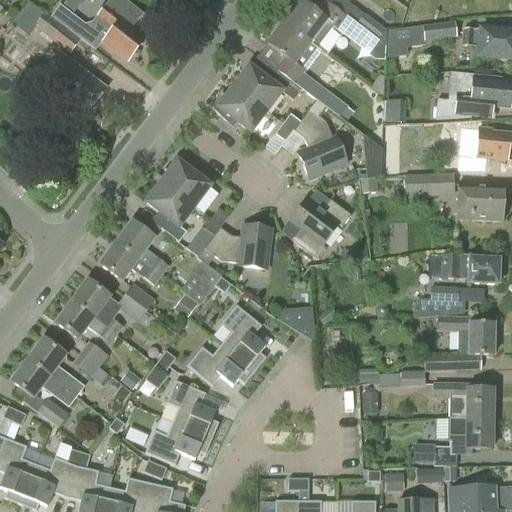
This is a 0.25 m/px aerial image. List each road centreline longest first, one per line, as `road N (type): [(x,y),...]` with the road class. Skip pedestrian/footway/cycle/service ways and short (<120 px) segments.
road 1 (residential): [(57,249),(162,110)]
road 2 (residential): [(290,398),(325,414),(327,462),(241,456)]
